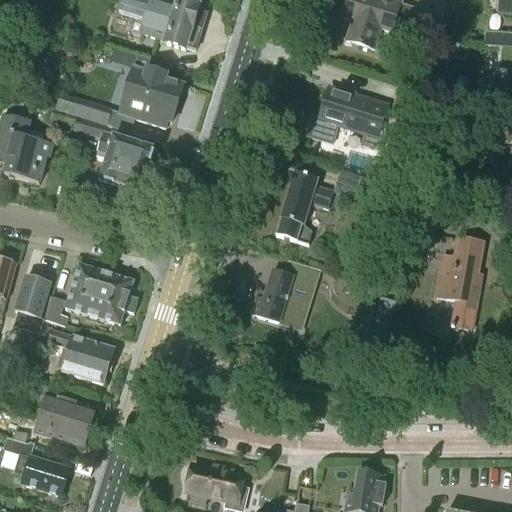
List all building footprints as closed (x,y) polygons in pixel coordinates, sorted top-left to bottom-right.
[(122,0),(118,15),(145,24),(141,37),(166,45),(165,47),(184,53),(184,51),(194,54),(205,17),(196,15),(197,13),(178,7),(178,9),(153,1),(152,2),(147,0),(122,0)] [(348,0),(342,20),(351,23),(345,43),(373,52),(380,31),(391,35),(391,34),(406,39),(406,40),(431,48),(441,19),(416,10),(415,12),(400,7),(402,0),(400,0),(377,0),(378,0),(377,0),(348,0)] [(484,48),(511,49),(511,0),(497,0),(497,16),(511,17),(511,36),(485,34),(484,48)] [(53,18),(20,12),(16,36),(48,42),(53,18)] [(21,71),(27,55),(15,52),(10,68),(21,71)] [(138,60),(120,118),(164,131),(166,124),(170,125),(182,89),(165,84),(170,70),(138,60)] [(414,90),(429,95),(433,84),(418,79),(414,90)] [(399,88),(393,110),(428,121),(435,100),(399,88)] [(323,115),(322,120),(311,117),(306,133),(334,142),(338,129),(364,137),(360,150),(380,156),(387,133),(380,131),(387,109),(329,91),(322,114),(323,115)] [(59,101),(55,113),(104,128),(108,116),(59,101)] [(476,124),(511,126),(511,113),(476,112),(476,124)] [(53,114),(49,126),(90,138),(93,126),(77,121),(53,114)] [(4,178),(38,187),(45,161),(48,162),(51,148),(24,141),(29,125),(3,118),(0,131),(0,164),(7,167),(4,178)] [(489,143),(511,144),(511,131),(490,130),(489,143)] [(97,196),(136,208),(139,197),(140,197),(148,173),(149,172),(151,173),(156,170),(159,161),(156,156),(154,155),(154,154),(132,147),(132,148),(112,142),(112,143),(101,140),(95,160),(106,163),(99,187),(100,187),(97,196)] [(511,151),(511,152),(497,150),(496,162),(497,162),(497,161),(511,163),(510,172),(499,171),(497,187),(508,188),(506,199),(511,199),(511,151)] [(275,239),(308,249),(312,235),(303,228),(310,207),(327,212),(332,195),(315,190),(317,184),(294,177),(275,239)] [(356,193),(383,201),(387,189),(360,181),(356,193)] [(433,238),(437,212),(415,208),(408,257),(421,259),(425,236),(433,238)] [(449,319),(452,323),(451,332),(471,334),(479,287),(475,286),(482,246),(458,241),(454,261),(444,259),(436,301),(455,305),(453,316),(449,319)] [(0,301),(6,303),(15,269),(0,265),(0,301)] [(129,300),(133,285),(78,268),(64,313),(119,329),(124,315),(131,317),(136,302),(129,300)] [(251,318),(279,327),(282,317),(303,323),(308,307),(287,301),(293,281),(272,274),(263,303),(256,301),(251,318)] [(11,327),(27,332),(30,320),(39,323),(50,288),(25,281),(11,327)] [(44,324),(54,327),(61,304),(51,301),(44,324)] [(379,301),(369,341),(385,345),(395,304),(379,301)] [(40,337),(46,339),(49,331),(42,328),(40,337)] [(61,376),(63,376),(65,377),(102,388),(113,353),(91,346),(92,343),(86,341),(85,344),(66,339),(52,334),(48,347),(62,352),(61,356),(66,358),(61,376)] [(303,354),(294,352),(292,363),(301,364),(303,354)] [(47,398),(43,412),(47,413),(46,417),(89,431),(95,413),(47,398)] [(47,413),(43,412),(34,438),(82,453),(89,431),(46,417),(47,413)] [(24,446),(27,437),(14,435),(12,443),(24,446)] [(21,487),(60,500),(64,489),(69,472),(31,460),(34,449),(24,446),(12,443),(6,441),(2,453),(18,458),(13,476),(23,480),(21,487)] [(189,506),(204,509),(206,500),(237,507),(243,481),(230,478),(231,474),(213,470),(212,474),(192,470),(186,495),(191,497),(189,506)] [(344,511),(377,511),(378,509),(382,509),(385,489),(382,488),(383,479),(358,475),(354,493),(348,492),(344,511)]
